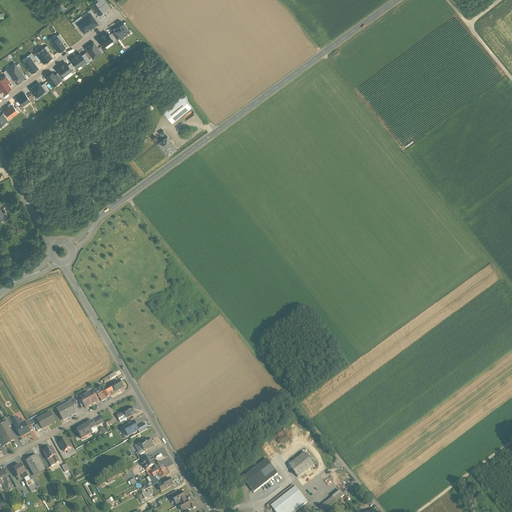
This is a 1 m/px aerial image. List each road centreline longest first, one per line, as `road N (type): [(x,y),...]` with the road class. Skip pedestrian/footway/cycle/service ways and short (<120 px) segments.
road 1 (secondary): [(396,0),(103,214)]
road 2 (track): [(322,54),(511,285)]
road 3 (track): [(208,296),(382,511)]
road 4 (track): [(109,0),(217,130)]
road 5 (residential): [(138,391),(0,463)]
road 6 (residential): [(0,106),(122,15)]
road 7 (track): [(208,296),(127,196)]
road 8 (unclassified): [(65,262),(124,367)]
